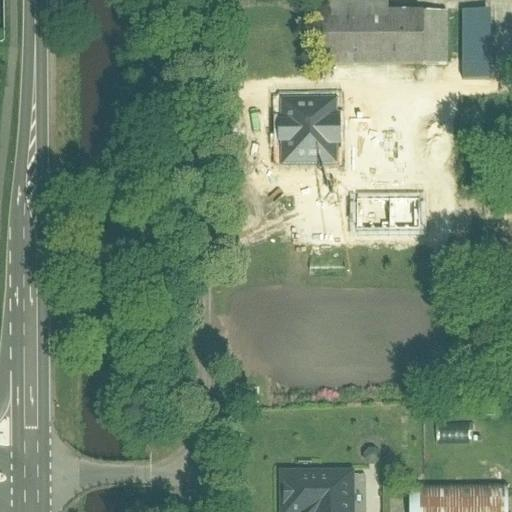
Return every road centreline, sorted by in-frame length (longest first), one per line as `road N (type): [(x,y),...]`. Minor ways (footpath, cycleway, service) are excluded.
road 1 (unclassified): [(203,511),(200,0)]
road 2 (tertiary): [(31,360),(33,0)]
